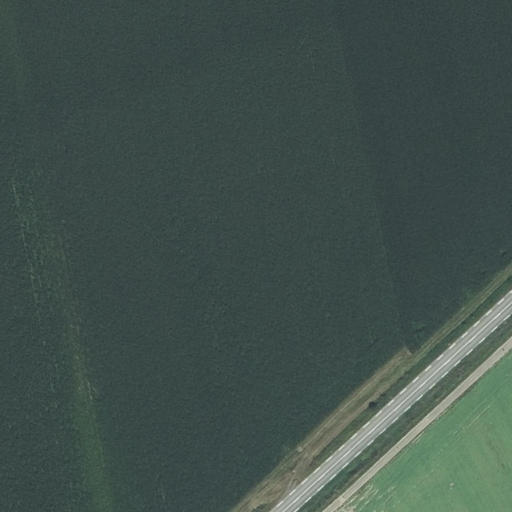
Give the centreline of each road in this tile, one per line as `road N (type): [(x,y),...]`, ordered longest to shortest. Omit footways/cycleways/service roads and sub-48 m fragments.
road 1 (track): [(511,264),(317,446),(282,511)]
road 2 (tertiary): [(283,511),(511,299)]
road 3 (track): [(329,511),(511,341)]
